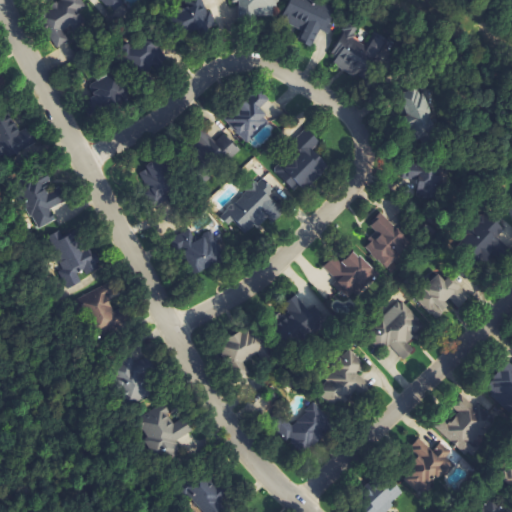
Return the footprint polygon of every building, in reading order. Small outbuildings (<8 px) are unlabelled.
[(54,49),(70,43),(65,29),(90,20),(83,0),(58,0),(50,3),(53,12),(42,16),(54,49)] [(100,0),(109,12),(123,2),(121,0),(100,0)] [(233,0),(234,5),(240,4),(242,20),(277,16),(274,0),(233,0)] [(320,31),(327,34),(337,10),(311,0),(290,0),(282,21),(304,31),(299,42),(312,48),(320,31)] [(208,6),(176,18),(184,40),(216,27),(208,6)] [(362,80),(385,38),(372,31),(365,45),(344,33),(328,61),(362,80)] [(123,102),(114,76),(85,85),(94,112),(123,102)] [(246,144),(270,122),(261,111),(268,104),(258,93),(226,122),(246,144)] [(430,99),(418,100),(418,93),(399,94),(400,121),(408,121),(409,137),(432,136),(430,99)] [(0,156),(29,152),(25,132),(19,133),(17,122),(6,123),(5,117),(0,117),(0,156)] [(294,191),(300,185),(304,190),(329,166),(314,150),(321,144),(308,130),(292,145),(298,151),(276,171),(294,191)] [(150,186),(146,199),(162,204),(173,167),(147,160),(141,183),(150,186)] [(37,230),(56,220),(50,209),(65,201),(58,186),(55,187),(49,175),(17,190),(37,230)] [(222,218),(244,237),(256,222),(261,226),(268,217),(273,221),(283,210),(267,197),(273,189),(257,176),(222,218)] [(364,246),(384,267),(410,242),(383,213),(370,225),(377,233),(364,246)] [(511,227),(491,224),(491,227),(477,225),(475,238),(471,237),(469,254),(507,259),(511,227)] [(47,235),(69,288),(82,282),(79,276),(97,269),(89,249),(80,253),(69,226),(47,235)] [(185,259),(194,275),(224,260),(210,232),(196,240),(191,230),(170,240),(180,261),(185,259)] [(350,301),(378,274),(355,250),(341,262),(335,255),(320,269),(350,301)] [(475,291),(463,280),(459,284),(450,275),(446,280),(439,274),(417,298),(436,316),(451,300),(459,308),(475,291)] [(83,316),(90,319),(86,329),(106,336),(116,311),(108,307),(114,292),(96,285),(83,316)] [(281,304),(285,315),(275,320),(284,342),(326,326),(317,304),(305,309),(300,297),(281,304)] [(385,332),(371,335),(374,348),(427,335),(422,315),(412,317),(408,302),(380,310),(385,332)] [(222,343),(240,378),(249,373),(244,362),(267,351),(255,327),(222,343)] [(281,443),(292,441),(298,450),(312,447),(324,438),(323,433),(330,431),(326,415),(324,412),(323,405),(346,400),(351,396),(373,392),(359,373),(366,368),(352,350),(348,351),(336,360),(338,370),(318,384),(322,401),(309,403),(310,409),(300,416),(301,419),(299,420),(287,423),(278,411),(274,412),(281,443)] [(152,389),(141,382),(150,368),(131,355),(112,383),(142,403),(152,389)] [(501,410),(511,407),(511,367),(486,373),(492,398),(498,397),(501,410)] [(479,392),(453,397),(457,418),(446,420),(452,456),(483,451),(480,437),(486,436),(479,392)] [(181,449),(179,432),(183,431),(182,421),(171,422),(169,408),(143,411),(148,453),(181,449)] [(406,467),(425,488),(458,457),(443,441),(432,451),(420,438),(409,448),(417,457),(406,467)] [(203,511),(231,511),(212,475),(190,488),(203,511)] [(384,511),(404,494),(395,484),(363,511),(384,511)]
